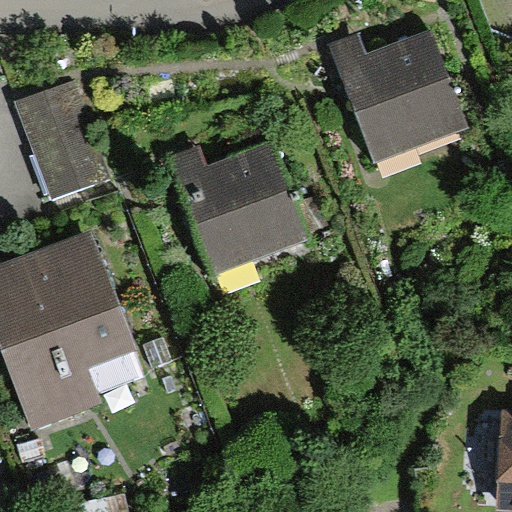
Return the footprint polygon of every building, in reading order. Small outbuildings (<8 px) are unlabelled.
[(327,49),(375,170),(469,133),(430,34),(368,58),(359,36),(327,49)] [(50,201),(113,177),(75,81),(12,105),(50,201)] [(166,161),(210,284),(309,248),(273,145),(210,167),(203,148),(166,161)] [(0,350),(32,432),(103,405),(91,375),(136,357),(89,238),(4,272),(0,261),(0,350)] [(511,410),(503,410),(499,509),(511,509),(511,410)]
